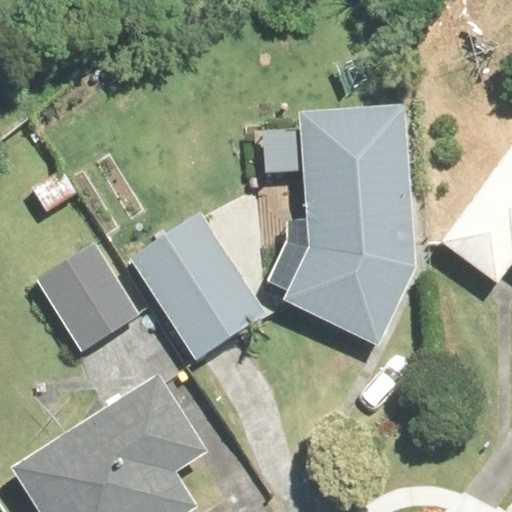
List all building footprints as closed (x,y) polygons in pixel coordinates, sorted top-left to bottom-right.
[(406,282),(391,108),(277,120),(281,228),(249,288),(370,351),(406,282)] [(511,120),(427,237),(488,281),(501,264),(511,271),(511,120)] [(77,202),(54,169),(14,196),(36,230),(77,202)] [(176,207),(107,254),(185,368),(253,321),(176,207)] [(133,319),(85,244),(23,283),(71,359),(133,319)] [(215,457),(170,387),(25,479),(46,511),(205,511),(183,477),(215,457)]
